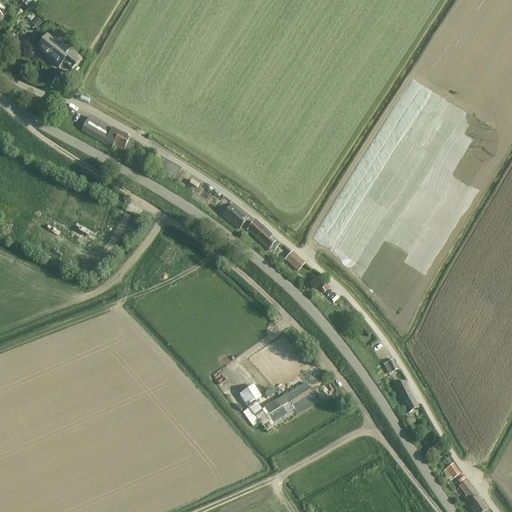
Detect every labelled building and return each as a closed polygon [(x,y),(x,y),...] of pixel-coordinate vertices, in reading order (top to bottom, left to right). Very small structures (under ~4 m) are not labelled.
[(10,19),(4,26),(9,29),(15,23),(10,19)] [(36,19),(32,23),(38,28),(42,24),(36,19)] [(47,36),(37,48),(49,58),(47,59),(59,68),(63,64),(72,71),(81,59),(72,51),(69,54),(47,36)] [(124,150),(130,153),(135,144),(129,140),(110,130),(89,118),(81,132),(111,149),(113,146),(123,151),(124,150)] [(175,182),(181,171),(156,156),(150,168),(175,182)] [(248,218),(233,205),(223,217),(238,230),(248,218)] [(247,231),(272,253),(279,245),(254,222),(247,231)] [(285,261),(293,267),(298,272),(304,265),(292,254),(285,261)] [(397,370),(392,360),(385,365),(390,374),(397,370)] [(394,389),(407,413),(417,407),(405,383),(394,389)] [(305,384),(285,397),(296,415),(297,416),(317,404),(305,384)] [(240,395),(240,396),(246,406),(247,407),(260,398),(260,397),(253,387),(240,395)] [(267,399),(277,393),(275,389),(265,395),(267,399)] [(267,407),(264,409),(275,427),(296,415),(285,397),(284,396),(280,399),(267,407)] [(269,423),(263,427),(267,432),(272,429),(269,423)] [(443,472),(449,481),(458,474),(453,466),(445,471),(443,472)] [(465,501),(467,504),(466,505),(471,511),(487,511),(476,497),(477,496),(466,482),(458,487),(467,498),(465,501)]
